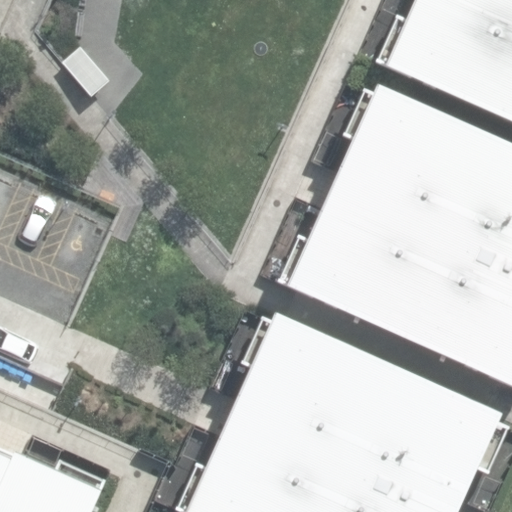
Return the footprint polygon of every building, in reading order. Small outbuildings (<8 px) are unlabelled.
[(368,7),(353,0),(277,0),(277,1),(308,17),(287,58),(331,80),(368,7)] [(511,112),(511,0),(417,0),(391,60),(511,112)] [(80,48),(64,62),(93,95),(111,79),(83,45),(80,48)] [(511,133),(383,76),(292,280),(511,376),(511,133)] [(458,511),(508,404),(280,304),(230,418),(191,506),(204,511),(458,511)] [(0,511),(93,511),(107,482),(20,444),(17,452),(0,444),(0,511)]
